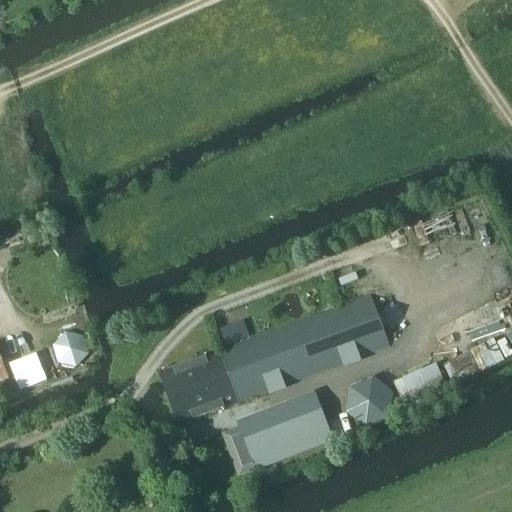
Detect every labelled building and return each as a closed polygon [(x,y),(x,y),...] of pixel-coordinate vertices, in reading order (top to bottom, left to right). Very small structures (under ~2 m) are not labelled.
[(371,296),(161,374),(180,426),(390,348),(371,296)] [(244,321),(221,330),(227,347),(250,338),(244,321)] [(0,354),(0,385),(11,381),(0,354)] [(437,365),(393,384),(403,405),(408,403),(411,409),(449,392),(437,365)] [(350,388),(348,414),(367,430),(391,421),(394,396),(373,378),(350,388)] [(257,471),(333,441),(317,398),(240,429),(257,471)]
